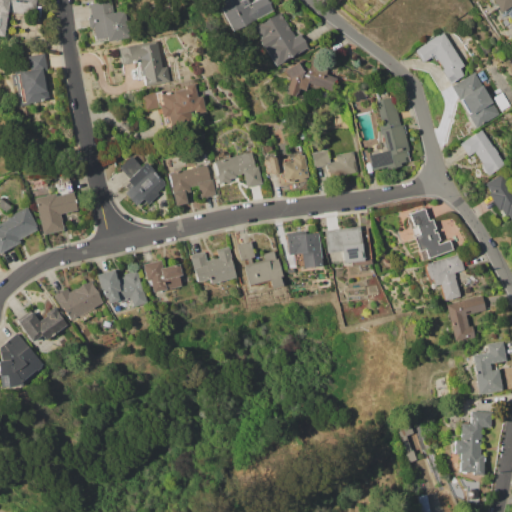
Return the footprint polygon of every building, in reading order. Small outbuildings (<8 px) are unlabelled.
[(0,0),(37,0),(36,14),(6,11),(3,36),(0,35),(0,0)] [(89,3),(110,0),(112,11),(125,9),(129,37),(95,43),(92,27),(82,29),(80,19),(91,17),(89,3)] [(216,0),(245,0),(249,7),(251,6),(249,2),(253,0),(268,0),(274,11),(232,31),(216,0)] [(511,0),(511,17),(511,18),(508,13),(503,16),(493,0),(511,0)] [(253,27),(279,12),(294,37),(300,33),(307,45),(274,64),(253,27)] [(443,31),(464,65),(460,68),(464,75),(450,83),(441,69),(442,69),(437,59),(435,60),(432,56),(421,63),(413,49),(443,31)] [(117,47),(156,39),(161,66),(167,65),(170,81),(145,86),(143,78),(138,79),(135,66),(138,66),(137,62),(120,65),(117,47)] [(44,52),(47,70),(44,71),(45,77),(48,76),(50,87),(46,87),(49,100),(32,103),(33,104),(17,107),(15,92),(17,92),(15,85),(13,85),(11,72),(30,68),(27,55),(44,52)] [(337,78),(333,91),(319,87),(319,89),(306,86),(304,90),(298,88),(292,96),(285,94),(289,78),(286,69),(301,60),(304,66),(309,68),(311,62),(328,68),(326,74),(337,78)] [(451,85),(474,72),(476,74),(482,71),(486,77),(480,81),(499,114),(475,127),(451,85)] [(143,94),(160,90),(161,93),(184,87),(184,85),(194,83),(196,95),(201,94),(205,111),(194,113),(193,110),(191,111),(193,121),(165,127),(160,106),(146,109),(143,94)] [(499,87),(501,91),(495,95),(493,91),(499,87)] [(350,92),(366,88),(367,97),(352,100),(350,92)] [(320,89),(328,91),(326,98),(318,96),(320,89)] [(493,97),(502,92),(509,106),(501,111),(493,97)] [(393,96),(401,125),(403,124),(406,134),(405,134),(409,149),(406,150),(409,160),(400,162),(401,165),(387,169),(386,166),(372,170),(368,154),(385,149),(379,124),(381,124),(375,101),(393,96)] [(480,129),(492,147),(493,146),(498,152),(497,153),(504,164),(487,176),(479,164),(481,163),(474,152),(467,157),(458,143),(468,136),(469,137),(480,129)] [(311,152),(326,149),(329,162),(327,164),(314,167),(311,152)] [(213,156),(228,152),(229,157),(251,151),(254,166),(257,165),(262,183),(246,188),(242,174),(229,178),(230,181),(222,183),(222,181),(219,181),(213,156)] [(336,154),(353,151),(357,171),(330,177),(327,164),(329,162),(337,160),(336,154)] [(303,154),(307,180),(280,185),(278,172),(265,174),(263,160),(267,156),(277,156),(279,158),(294,155),(297,153),(303,154)] [(166,182),(156,192),(158,194),(148,205),(141,198),(135,205),(123,194),(131,186),(125,180),(128,177),(119,168),(131,155),(140,164),(143,161),(166,182)] [(168,173),(206,164),(209,179),(212,178),(215,195),(201,198),(197,184),(189,186),(191,192),(184,193),(186,202),(175,205),(168,173)] [(485,183),(501,171),(511,186),(511,218),(510,220),(507,215),(505,216),(500,209),(488,193),(491,191),(485,183)] [(34,197),(55,192),(55,195),(57,194),(55,184),(70,181),(76,209),(59,213),(63,229),(43,234),(34,197)] [(0,198),(10,207),(5,212),(0,208),(0,198)] [(0,251),(0,222),(6,219),(5,217),(26,206),(37,228),(17,238),(19,242),(0,251)] [(409,213),(424,208),(428,220),(432,218),(435,228),(432,229),(433,232),(436,231),(439,239),(436,240),(438,244),(450,240),(453,249),(428,258),(428,257),(422,259),(413,236),(419,234),(416,225),(413,226),(409,213)] [(323,230),(359,226),(359,228),(367,227),(371,263),(351,265),(351,261),(342,262),(341,250),(325,252),(323,230)] [(318,231),(322,265),(294,268),(293,255),(287,255),(284,232),(304,230),(305,233),(318,231)] [(236,244),(250,241),(254,256),(249,258),(245,259),(240,260),(236,244)] [(189,255),(204,251),(206,259),(217,256),(215,249),(228,246),(236,276),(210,284),(209,279),(196,282),(189,255)] [(242,264),(246,263),(245,259),(249,258),(251,262),(264,259),(262,253),(273,250),(275,258),(278,257),(283,276),(279,277),(281,284),(271,287),(269,281),(248,286),(242,264)] [(425,263),(458,254),(463,270),(454,273),(460,296),(444,301),(439,285),(431,287),(425,263)] [(142,263),(159,260),(161,267),(184,262),(187,280),(180,282),(181,286),(152,291),(150,285),(147,286),(146,280),(145,280),(142,263)] [(96,274),(113,269),(116,277),(124,274),(124,272),(135,268),(147,302),(132,307),(130,299),(128,299),(128,298),(117,302),(117,301),(106,304),(96,274)] [(69,320),(66,315),(64,316),(53,295),(66,287),(68,291),(75,287),(75,288),(89,280),(102,301),(93,306),(96,312),(81,320),(78,315),(69,320)] [(445,305),(481,296),(485,309),(466,314),(469,327),(471,326),(474,336),(454,341),(445,305)] [(16,320),(29,310),(30,311),(31,310),(39,321),(46,315),(44,312),(53,306),(66,323),(45,339),(41,334),(31,341),(16,320)] [(0,345),(16,332),(42,364),(35,369),(37,372),(26,381),(23,379),(15,385),(11,386),(6,387),(0,387),(0,345)] [(471,354),(488,351),(486,343),(502,340),(506,360),(489,363),(490,370),(498,368),(502,390),(478,394),(471,354)] [(460,423),(470,423),(470,411),(491,411),(490,427),(480,427),(479,455),(483,455),(482,471),(459,470),(459,453),(453,453),(453,440),(460,440),(460,423)] [(395,429),(409,423),(412,432),(406,435),(414,459),(407,462),(395,429)] [(420,511),(417,496),(426,494),(429,510),(420,511)]
